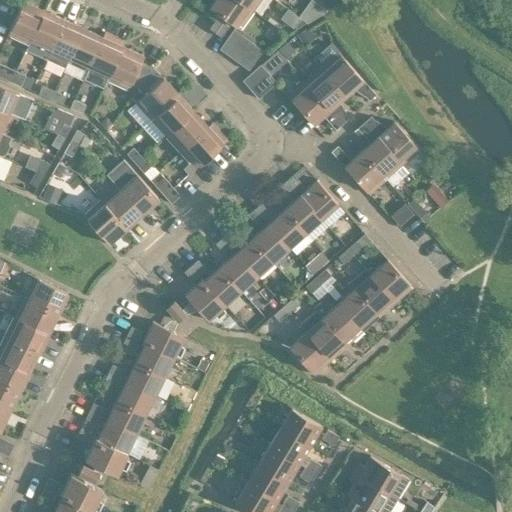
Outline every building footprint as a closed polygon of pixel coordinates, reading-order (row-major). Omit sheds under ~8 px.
[(238,29),(251,10),(236,0),(212,0),(208,7),(238,29)] [(236,0),(251,10),(258,0),(236,0)] [(313,0),(326,9),(341,1),(340,0),(313,0)] [(22,1),(6,35),(27,44),(42,10),(22,1)] [(42,10),(27,44),(24,49),(44,59),(62,19),(42,10)] [(301,12),(297,18),(300,20),(305,24),(311,19),(301,12)] [(220,37),(228,26),(215,17),(207,28),(220,37)] [(66,62),(82,28),(62,19),(44,59),(63,68),(66,62)] [(310,27),(298,34),(305,44),(316,36),(310,27)] [(101,37),(82,28),(66,62),(86,71),(101,37)] [(242,37),(232,29),(218,49),(228,56),(242,37)] [(86,71),(83,78),(103,87),(106,80),(121,46),(112,41),(114,37),(103,32),(101,37),(86,71)] [(242,37),(228,56),(238,63),(252,44),(242,37)] [(322,62),(338,51),(331,41),(315,53),(322,62)] [(291,52),(283,43),(276,50),(284,59),(291,52)] [(252,44),(238,63),(247,70),(261,51),(252,44)] [(121,46),(106,80),(126,89),(129,84),(137,88),(152,67),(139,62),(142,55),(121,46)] [(320,67),(344,95),(355,86),(367,100),(374,95),(361,80),(337,52),(320,67)] [(14,71),(0,64),(0,77),(10,82),(14,71)] [(249,89),(267,74),(259,65),(241,80),(249,89)] [(135,103),(150,119),(177,94),(162,78),(152,67),(137,88),(143,95),(135,103)] [(344,95),(320,67),(304,81),(341,124),(347,118),(335,103),(344,95)] [(10,82),(19,86),(24,75),(14,71),(10,82)] [(267,74),(249,89),(257,98),(275,83),(267,74)] [(286,96),(301,113),(311,124),(321,115),(334,130),(341,124),(304,81),(286,96)] [(0,84),(0,108),(12,114),(23,119),(32,98),(21,94),(0,84)] [(41,86),(37,94),(49,99),(53,91),(41,86)] [(53,91),(49,99),(61,104),(64,96),(53,91)] [(150,119),(164,135),(192,110),(177,94),(150,119)] [(69,107),(81,112),(84,104),(72,99),(69,107)] [(12,114),(0,108),(0,132),(4,134),(12,114)] [(192,110),(164,135),(179,151),(206,126),(192,110)] [(363,122),(400,164),(417,149),(392,122),(382,131),(369,116),(363,122)] [(106,117),(98,124),(106,132),(112,123),(106,117)] [(56,133),(64,138),(70,127),(63,122),(56,133)] [(356,128),(369,143),(359,151),(384,179),(400,164),(363,122),(356,128)] [(206,126),(179,151),(189,162),(182,169),(187,174),(222,143),(216,137),(220,133),(210,123),(206,126)] [(69,141),(77,145),(83,134),(76,129),(69,141)] [(0,156),(1,157),(2,155),(4,154),(8,145),(7,142),(10,137),(4,134),(0,132),(0,156)] [(50,145),(57,149),(64,138),(56,133),(50,145)] [(70,156),(77,145),(69,141),(63,152),(70,156)] [(330,151),(343,166),(367,194),(384,179),(359,151),(349,160),(345,155),(336,146),(330,151)] [(132,148),(125,154),(134,163),(141,157),(132,148)] [(134,163),(143,173),(149,167),(141,157),(134,163)] [(122,159),(105,174),(116,186),(140,214),(157,199),(133,171),(122,159)] [(42,175),(49,164),(41,160),(35,171),(42,175)] [(57,162),(50,173),(58,178),(65,166),(57,162)] [(36,186),(42,175),(35,171),(28,182),(36,186)] [(157,172),(148,180),(170,204),(179,196),(157,172)] [(292,174),(285,180),(294,190),(300,184),(292,174)] [(336,204),(315,179),(298,194),(320,219),(336,204)] [(285,180),(279,186),(287,196),(294,190),(285,180)] [(48,186),(42,199),(54,204),(60,190),(48,186)] [(100,200),(124,228),(140,214),(116,186),(100,200)] [(440,193),(432,200),(439,208),(448,201),(440,193)] [(282,209),(303,233),(320,219),(298,194),(282,209)] [(83,215),(107,243),(124,228),(100,200),(83,215)] [(268,213),(260,203),(253,209),(261,219),(268,213)] [(404,203),(390,216),(400,227),(415,213),(404,203)] [(418,206),(413,211),(413,212),(423,223),(429,218),(418,206)] [(255,224),(261,219),(253,209),(246,215),(255,224)] [(268,213),(262,218),(266,223),(287,247),(303,233),(282,209),(272,217),(268,213)] [(250,238),(271,262),(287,247),(266,223),(250,238)] [(227,232),(221,238),(229,247),(236,241),(227,232)] [(363,233),(346,248),(352,255),(369,240),(363,233)] [(223,253),(229,247),(221,238),(214,244),(223,253)] [(234,252),(255,276),(271,262),(250,238),(234,252)] [(346,248),(337,257),(342,263),(352,255),(346,248)] [(320,251),(304,266),(311,274),(327,260),(320,251)] [(218,266),(239,291),(255,276),(234,252),(218,266)] [(386,259),(369,274),(393,302),(410,286),(386,259)] [(189,266),(198,275),(204,270),(196,260),(189,266)] [(191,281),(198,275),(189,266),(183,272),(191,281)] [(204,270),(198,275),(201,278),(202,280),(202,281),(223,305),(235,294),(239,291),(218,266),(213,271),(209,274),(204,270)] [(377,316),(393,302),(369,274),(364,268),(348,282),(353,288),(377,316)] [(329,275),(323,269),(314,277),(320,284),(329,275)] [(23,297),(56,314),(66,293),(33,276),(23,297)] [(314,277),(304,286),(310,292),(320,284),(314,277)] [(206,320),(223,305),(202,281),(202,280),(201,278),(183,294),(206,320)] [(342,297),(337,303),(361,330),(377,316),(353,288),(342,297)] [(158,300),(173,317),(181,310),(166,293),(158,300)] [(23,297),(14,316),(46,333),(56,314),(23,297)] [(291,297),(282,306),(287,313),(297,304),(291,297)] [(337,303),(327,311),(320,302),(313,308),(315,310),(345,345),(361,330),(337,303)] [(282,306),(272,315),(278,321),(287,313),(282,306)] [(329,359),(345,345),(315,310),(298,325),(304,331),(329,359)] [(4,336),(37,352),(46,333),(14,316),(4,336)] [(172,356),(182,336),(151,321),(141,342),(143,343),(143,342),(172,356)] [(141,332),(129,327),(126,334),(137,340),(141,332)] [(287,346),(313,374),(329,359),(304,331),(294,341),(289,335),(279,344),(287,346)] [(137,340),(126,334),(122,342),(133,348),(137,340)] [(0,343),(0,357),(27,372),(37,352),(4,336),(0,343)] [(163,376),(172,356),(143,342),(143,343),(134,361),(163,376)] [(0,382),(18,391),(27,372),(0,357),(0,382)] [(207,362),(203,360),(201,359),(197,366),(200,368),(203,369),(207,362)] [(124,381),(153,395),(163,376),(134,361),(124,381)] [(122,370),(111,364),(107,372),(118,378),(122,370)] [(114,386),(118,378),(107,372),(103,380),(114,386)] [(144,415),(153,395),(124,381),(115,400),(144,415)] [(0,406),(8,410),(18,391),(0,382),(0,406)] [(115,400),(105,419),(134,434),(144,415),(115,400)] [(103,409),(92,403),(88,411),(99,417),(103,409)] [(308,445),(320,426),(290,408),(279,427),(308,445)] [(95,425),(99,417),(88,411),(84,419),(95,425)] [(124,453),(134,434),(105,419),(96,438),(95,439),(124,453)] [(267,446),(297,464),(308,445),(279,427),(267,446)] [(79,429),(76,435),(75,437),(79,440),(83,432),(79,429)] [(332,445),(337,436),(326,429),(320,438),(332,445)] [(85,442),(88,434),(83,432),(79,440),(85,442)] [(88,434),(85,442),(90,445),(94,437),(88,434)] [(90,445),(83,458),(109,471),(114,474),(124,453),(95,439),(96,438),(94,437),(90,445)] [(0,452),(6,455),(11,444),(0,438),(0,452)] [(224,457),(230,447),(221,442),(215,452),(224,457)] [(286,482),(297,464),(267,446),(256,464),(286,482)] [(359,464),(354,473),(396,498),(408,479),(369,456),(362,467),(359,464)] [(303,467),(314,474),(320,465),(308,458),(303,467)] [(80,462),(75,471),(91,479),(96,470),(80,462)] [(275,501),(286,482),(256,464),(245,483),(275,501)] [(314,474),(303,467),(298,476),(309,483),(314,474)] [(58,494),(58,495),(60,496),(61,495),(90,509),(100,489),(68,473),(62,486),(58,494)] [(352,483),(346,494),(351,497),(351,496),(376,511),(377,511),(378,511),(388,511),(396,498),(354,473),(349,481),(352,483)] [(47,478),(43,486),(48,489),(52,481),(48,479),(47,478)] [(48,489),(53,491),(57,483),(52,481),(48,489)] [(57,483),(53,491),(55,492),(58,494),(62,486),(57,483)] [(268,511),(275,501),(245,483),(234,502),(249,511),(268,511)] [(41,490),(39,494),(41,495),(51,500),(55,492),(53,491),(48,489),(43,486),(41,490)] [(88,511),(90,509),(61,495),(60,496),(52,511),(88,511)] [(281,504),(292,511),(297,502),(286,495),(281,504)] [(336,511),(378,511),(377,511),(376,511),(351,496),(351,497),(345,507),(341,505),(336,511)] [(425,501),(418,511),(419,511),(428,511),(432,506),(425,501)]
